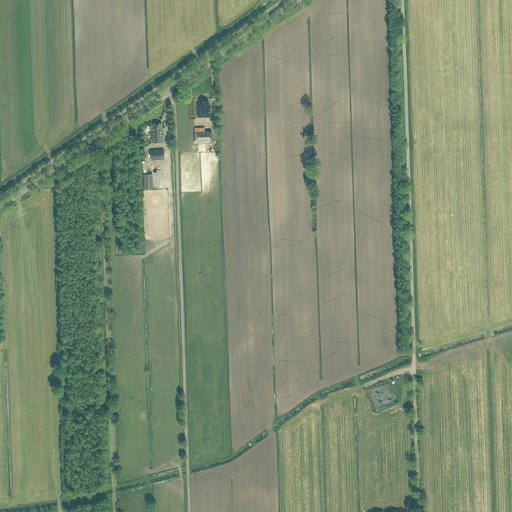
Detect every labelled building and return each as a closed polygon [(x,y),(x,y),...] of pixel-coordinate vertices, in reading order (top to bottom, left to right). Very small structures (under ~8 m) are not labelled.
[(203,105),(201,105),(201,117),(208,117),(208,114),(213,113),(213,107),(211,107),(211,102),(203,102),(203,105)] [(162,130),(161,123),(152,124),(152,125),(149,125),(150,131),(152,131),(153,143),(163,142),(162,130)] [(212,131),(194,131),(195,142),(213,142),(212,131)] [(164,150),(151,151),(151,160),(164,159),(164,150)] [(152,174),(143,174),(144,189),(153,189),(152,174)]
